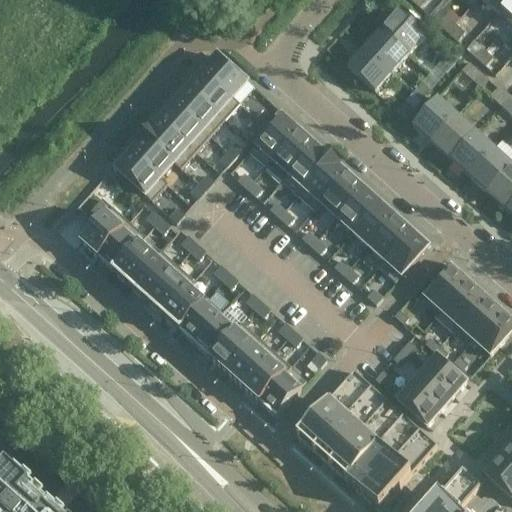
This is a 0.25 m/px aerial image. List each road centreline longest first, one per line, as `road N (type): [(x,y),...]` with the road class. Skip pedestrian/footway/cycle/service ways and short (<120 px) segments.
road 1 (residential): [(511,279),(273,68),(332,0)]
road 2 (residential): [(274,448),(50,249),(28,252),(0,279)]
road 3 (residential): [(274,448),(363,344),(220,217)]
road 4 (tertiary): [(186,450),(0,280)]
